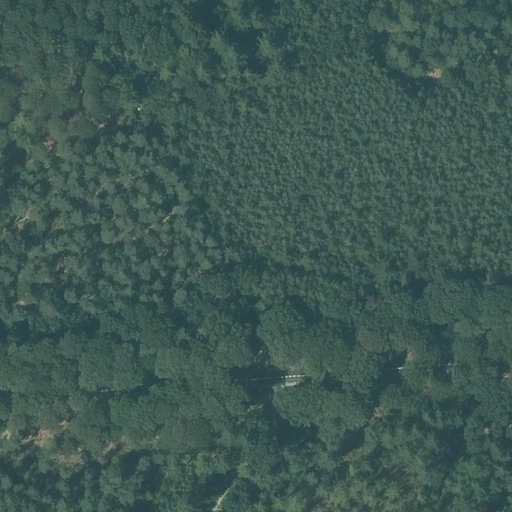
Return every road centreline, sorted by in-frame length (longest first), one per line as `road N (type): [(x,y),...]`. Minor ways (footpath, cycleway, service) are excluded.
road 1 (primary): [(0,399),(511,359)]
road 2 (track): [(71,0),(276,352),(279,377)]
road 3 (track): [(214,511),(278,403),(279,377)]
